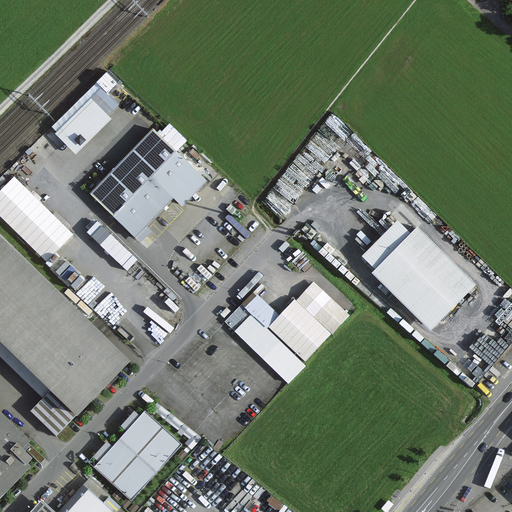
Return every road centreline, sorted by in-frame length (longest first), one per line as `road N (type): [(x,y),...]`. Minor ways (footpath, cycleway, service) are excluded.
road 1 (residential): [(11,511),(287,223)]
road 2 (track): [(0,110),(113,0)]
road 3 (primary): [(511,401),(420,511)]
